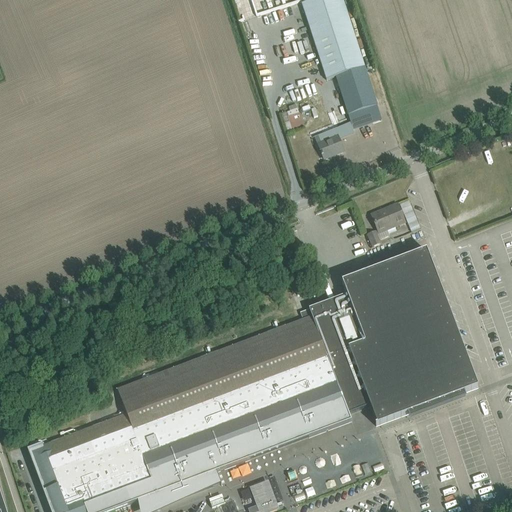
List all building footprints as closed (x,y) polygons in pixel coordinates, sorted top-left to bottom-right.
[(342,0),(315,0),(302,4),(326,81),(335,78),(350,125),(335,131),(339,140),(354,134),(353,131),(382,121),(365,68),(342,0)] [(282,103),(292,102),(291,88),(280,90),(282,103)] [(335,131),(315,139),(322,156),(324,160),(336,155),(344,152),(339,140),(335,131)] [(386,210),(371,216),(379,234),(407,223),(399,204),(397,205),(386,210)] [(375,232),(367,235),(372,248),(381,244),(379,241),(375,232)] [(43,446),(28,451),(50,511),(112,511),(140,502),(143,511),(147,511),(220,485),(221,486),(222,485),(217,473),(352,422),(349,415),(370,407),(377,426),(376,426),(376,427),(464,394),(478,388),(427,251),(342,283),(347,296),(300,314),(303,321),(118,390),(127,415),(43,447),(43,446)] [(327,476),(331,489),(353,482),(349,469),(327,476)] [(304,488),(307,497),(326,492),(324,483),(304,488)] [(257,507),(248,511),(273,511),(279,510),(279,509),(278,510),(274,501),(273,498),(267,500),(258,503),(259,506),(257,507)]
